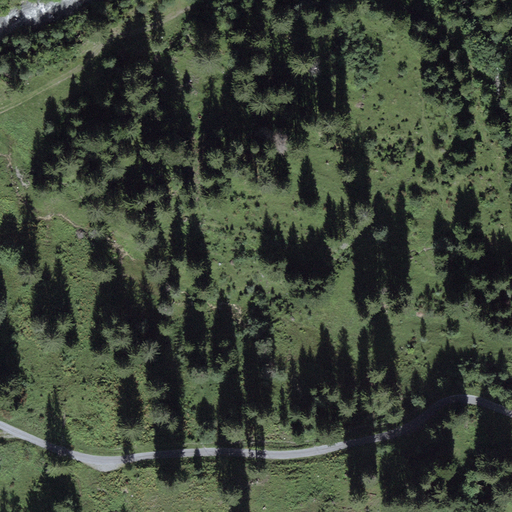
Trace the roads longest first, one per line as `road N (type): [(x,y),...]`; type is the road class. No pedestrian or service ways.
road 1 (track): [(0,424),(57,450),(115,460),(320,450),(397,432),(447,400),(511,413)]
road 2 (track): [(0,110),(69,74),(112,38)]
